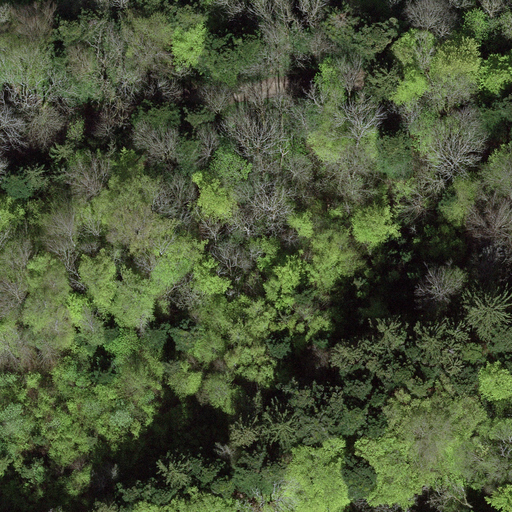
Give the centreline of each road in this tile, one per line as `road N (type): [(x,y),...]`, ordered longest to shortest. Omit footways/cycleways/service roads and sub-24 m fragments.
road 1 (track): [(511,62),(141,107),(0,154)]
road 2 (track): [(0,280),(214,96)]
road 3 (track): [(511,438),(343,511)]
